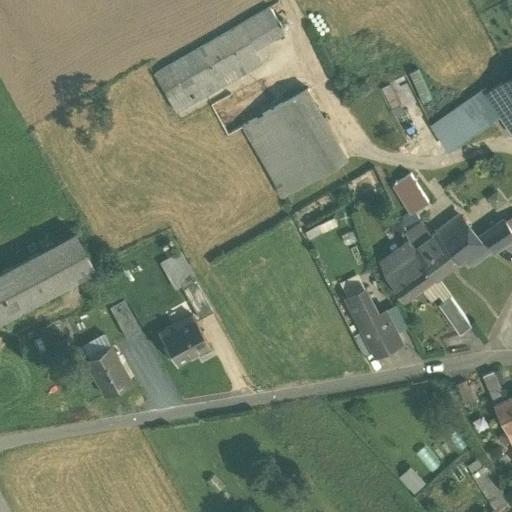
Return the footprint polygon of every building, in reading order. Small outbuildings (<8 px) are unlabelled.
[(270,5),(153,73),(175,109),(260,60),(254,49),(249,40),(280,22),(270,5)] [(280,22),(249,40),(254,49),(285,31),(280,22)] [(511,71),(486,89),(501,112),(511,127),(511,71)] [(308,86),(274,106),(314,176),(348,156),(308,86)] [(485,88),(432,125),(443,140),(455,145),(501,112),(486,89),(485,88)] [(274,106),(242,123),(283,194),(314,176),(274,106)] [(411,172),(394,183),(410,210),(411,211),(414,209),(429,200),(411,172)] [(410,210),(400,217),(404,225),(419,217),(414,209),(411,211),(410,210)] [(459,214),(437,231),(458,260),(465,254),(470,261),(486,250),(459,214)] [(511,214),(483,235),(495,250),(511,238),(511,214)] [(423,222),(408,233),(410,240),(414,248),(432,234),(423,222)] [(432,234),(414,248),(414,251),(416,250),(435,276),(458,260),(437,231),(436,230),(432,234)] [(92,267),(73,232),(0,272),(0,317),(12,311),(13,314),(20,310),(18,307),(92,267)] [(410,240),(381,260),(385,273),(395,265),(395,264),(414,251),(414,248),(410,240)] [(435,276),(416,250),(414,251),(395,264),(395,265),(385,273),(403,299),(435,276)] [(193,277),(179,252),(159,262),(174,288),(193,277)] [(193,277),(174,288),(179,296),(184,293),(198,318),(212,310),(193,277)] [(379,313),(365,287),(348,296),(364,328),(375,350),(377,353),(402,340),(397,330),(386,309),(379,313)] [(463,311),(451,295),(439,304),(461,333),(471,325),(462,312),(463,311)] [(121,299),(108,306),(115,319),(129,311),(121,299)] [(408,325),(397,304),(386,309),(397,330),(408,325)] [(129,311),(115,319),(125,337),(139,329),(129,311)] [(190,312),(157,331),(174,362),(208,343),(190,312)] [(364,328),(353,334),(364,356),(375,350),(364,328)] [(92,350),(107,341),(101,331),(86,340),(92,350)] [(109,343),(88,354),(85,350),(80,352),(104,393),(129,379),(109,343)] [(505,396),(494,370),(483,375),(494,401),(505,396)] [(466,380),(457,384),(465,402),(474,398),(466,380)] [(511,396),(495,403),(509,431),(511,429),(511,396)] [(487,463),(473,472),(481,484),(495,475),(487,463)] [(408,464),(398,474),(412,489),(423,479),(408,464)] [(495,475),(481,484),(497,508),(511,499),(495,475)]
